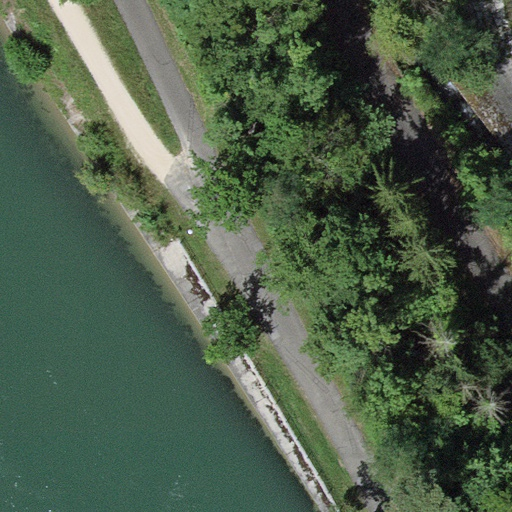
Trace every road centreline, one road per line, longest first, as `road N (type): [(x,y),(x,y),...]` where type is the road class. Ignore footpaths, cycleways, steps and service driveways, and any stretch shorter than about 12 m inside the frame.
road 1 (track): [(339,0),(511,305)]
road 2 (track): [(223,217),(385,511)]
road 3 (track): [(129,0),(223,217)]
